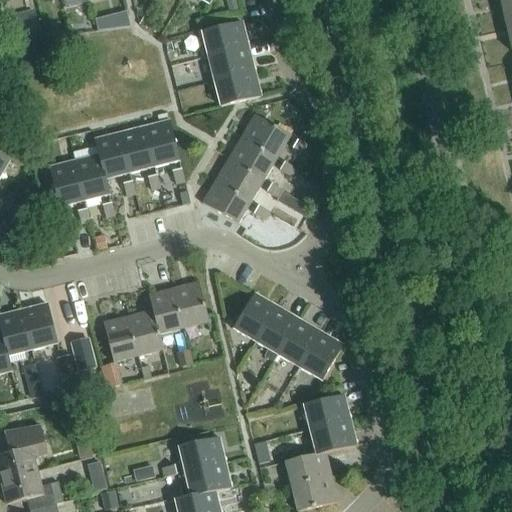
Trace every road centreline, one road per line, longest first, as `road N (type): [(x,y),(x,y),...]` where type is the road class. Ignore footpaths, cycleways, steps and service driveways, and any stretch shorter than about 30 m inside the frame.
road 1 (secondary): [(454,511),(332,0)]
road 2 (residential): [(511,448),(406,0)]
road 3 (residential): [(292,280),(202,239),(38,283),(0,273)]
road 4 (residential): [(292,280),(335,210),(336,185),(316,108),(289,68),(271,0)]
road 5 (residential): [(354,511),(390,460),(359,333),(341,305),(292,280)]
